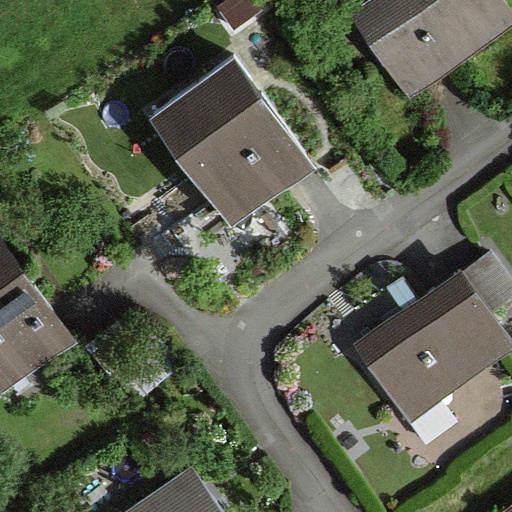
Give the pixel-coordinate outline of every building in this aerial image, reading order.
[(352,0),(403,74),(511,0),(352,0)] [(312,148),(238,48),(154,109),(228,210),(312,148)] [(0,219),(0,381),(2,385),(79,329),(0,219)] [(511,331),(511,321),(461,253),(354,332),(410,407),(511,331)] [(216,511),(187,474),(138,511),(216,511)] [(511,511),(511,501),(496,511),(511,511)]
